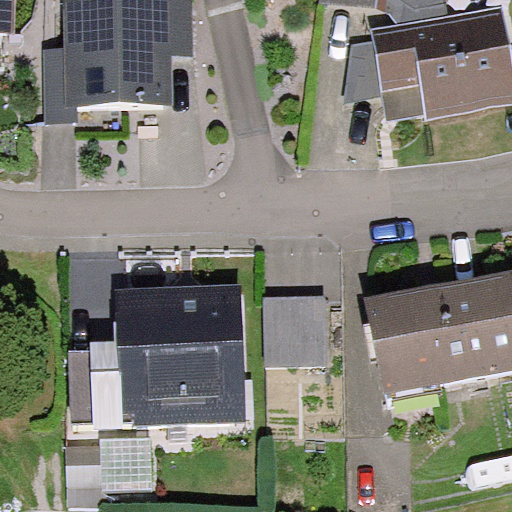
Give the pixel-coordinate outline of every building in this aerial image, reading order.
[(0,0),(0,40),(6,40),(6,2),(17,2),(17,0),(0,0)] [(312,0),(310,16),(369,16),(388,34),(441,27),(432,0),(312,0)] [(173,3),(78,4),(79,107),(174,106),(173,3)] [(511,107),(501,25),(371,42),(382,131),(511,114),(511,107)] [(511,278),(501,281),(511,333),(511,278)] [(511,333),(501,281),(353,311),(373,408),(511,380),(511,333)] [(241,295),(125,300),(127,355),(70,358),(73,432),(246,425),(241,295)] [(317,304),(258,305),(260,377),(319,376),(317,304)] [(106,449),(67,450),(67,492),(106,492),(106,449)]
